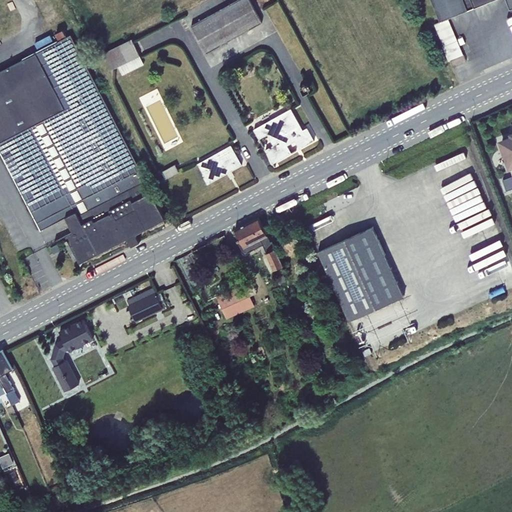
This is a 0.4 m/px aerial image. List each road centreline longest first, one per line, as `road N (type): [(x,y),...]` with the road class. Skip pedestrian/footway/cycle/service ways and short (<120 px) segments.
road 1 (unclassified): [(511,82),(0,333)]
road 2 (unknown): [(376,204),(423,193),(442,212),(438,236),(398,254)]
road 3 (unknown): [(398,254),(425,308),(501,280)]
